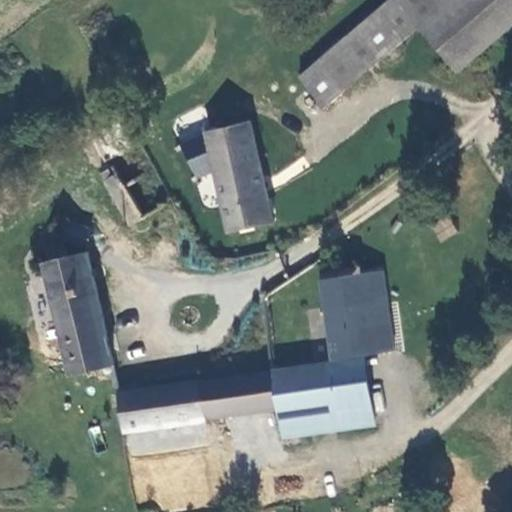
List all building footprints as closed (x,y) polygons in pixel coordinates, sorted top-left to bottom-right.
[(511,29),(511,0),(392,0),(283,93),(310,124),(424,26),(463,71),(511,29)] [(215,132),(210,135),(218,168),(241,260),(285,251),(282,237),(267,173),(255,123),(215,132)] [(200,136),(181,142),(186,158),(205,152),(200,136)] [(289,167),(267,173),(282,237),(303,232),(289,167)] [(155,210),(138,177),(123,185),(117,173),(104,180),(127,225),(155,210)] [(430,226),(440,242),(458,231),(449,215),(430,226)] [(90,254),(96,235),(73,227),(66,246),(90,254)] [(46,269),(73,383),(108,374),(107,379),(111,382),(113,382),(116,381),(117,379),(117,375),(116,373),(115,373),(119,372),(91,258),(71,263),(68,249),(50,254),(54,267),(46,269)] [(366,268),(327,274),(328,280),(367,274),(366,268)] [(328,280),(331,305),(367,300),(372,328),(367,329),(372,362),(400,358),(387,272),(367,274),(328,280)] [(382,432),(372,362),(367,329),(372,328),(367,300),(331,305),(340,363),(279,371),(285,414),(290,445),(382,432)] [(210,424),(285,414),(279,371),(124,393),(130,439),(211,428),(210,424)]
